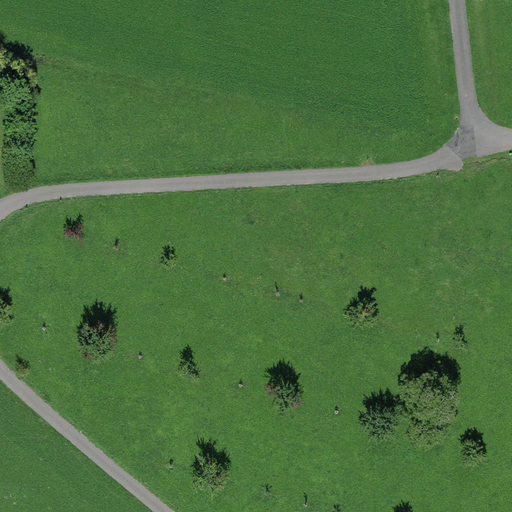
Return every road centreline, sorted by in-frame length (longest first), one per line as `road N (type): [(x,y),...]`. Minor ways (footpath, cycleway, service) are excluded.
road 1 (track): [(0,214),(98,188),(423,165),(479,142)]
road 2 (track): [(166,511),(0,366)]
road 3 (track): [(457,0),(479,142)]
